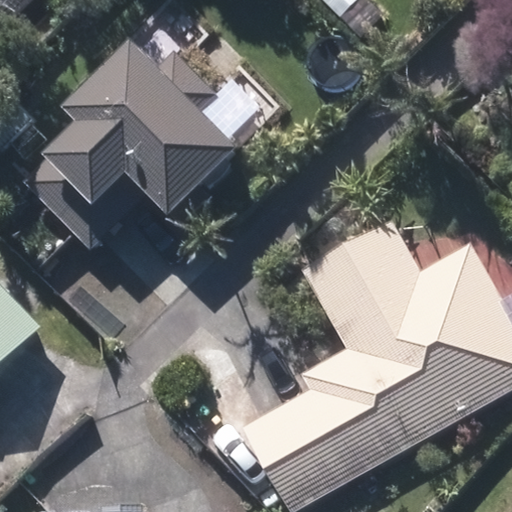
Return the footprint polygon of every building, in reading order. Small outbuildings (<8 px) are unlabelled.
[(0,0),(0,43),(44,0),(0,0)] [(313,0),(369,52),(392,29),(361,0),(313,0)] [(156,37),(215,97),(237,75),(178,17),(156,37)] [(25,193),(90,261),(144,208),(169,232),(236,169),(131,60),(65,124),(81,141),(25,193)] [(0,106),(0,155),(3,159),(34,127),(6,101),(0,106)] [(245,438),(287,511),(313,511),(511,400),(511,325),(471,254),(420,284),(392,235),(305,282),(348,360),(303,386),(311,401),(245,438)] [(0,381),(42,338),(0,297),(0,381)]
